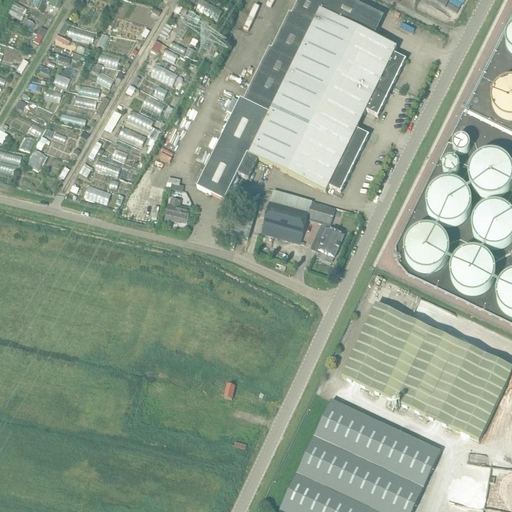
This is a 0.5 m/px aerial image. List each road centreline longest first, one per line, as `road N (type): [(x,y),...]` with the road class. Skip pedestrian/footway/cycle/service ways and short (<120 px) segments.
road 1 (unclassified): [(336,304),(237,259),(0,199)]
road 2 (unclassified): [(336,304),(488,0)]
road 3 (unclassified): [(238,511),(336,304)]
road 4 (unknown): [(430,511),(460,446),(511,456)]
